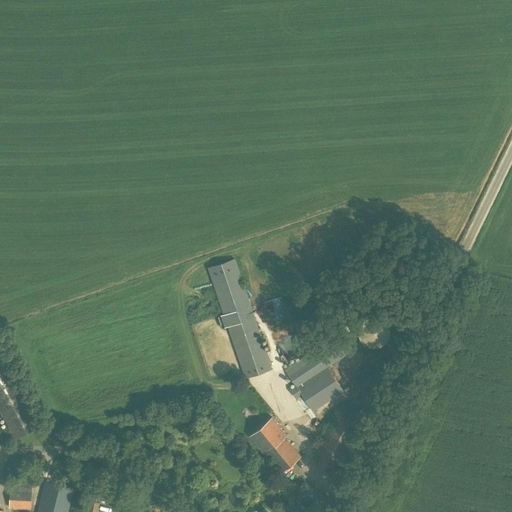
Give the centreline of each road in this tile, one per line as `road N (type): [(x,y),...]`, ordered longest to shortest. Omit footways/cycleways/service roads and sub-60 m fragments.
road 1 (unclassified): [(339,511),(511,152)]
road 2 (unclassified): [(189,511),(119,458),(78,448),(0,449)]
